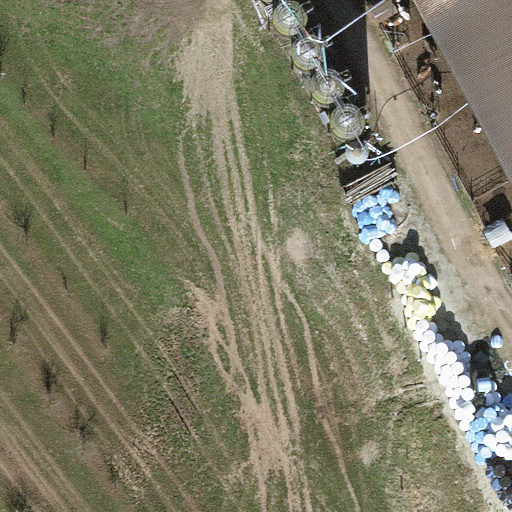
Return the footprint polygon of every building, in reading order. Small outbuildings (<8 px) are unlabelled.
[(273,0),(270,7),(270,17),(275,25),(283,29),(293,29),(301,24),(305,16),(305,7),(300,0),(273,0)] [(511,0),(409,0),(511,198),(511,0)] [(312,30),(302,30),(294,35),(290,43),(290,53),(295,61),(303,65),(313,65),(321,60),(325,52),(325,42),(320,34),(312,30)] [(330,64),(321,65),(313,69),(308,78),(308,87),(313,95),(322,100),(331,99),(339,94),(344,86),(343,77),(338,69),(330,64)] [(350,99),(340,99),(332,104),(328,112),(328,121),(333,129),(341,134),(351,134),(359,129),(363,120),(363,111),(358,103),(350,99)]
